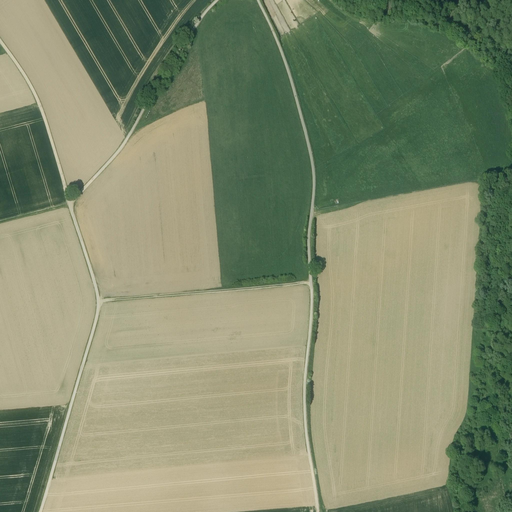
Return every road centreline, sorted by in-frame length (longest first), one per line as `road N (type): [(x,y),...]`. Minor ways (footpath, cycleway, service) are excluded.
road 1 (unclassified): [(317,511),(305,404),(314,172),(290,75),(258,0)]
road 2 (track): [(39,511),(99,303),(70,203)]
road 3 (track): [(217,0),(118,149),(70,203)]
road 4 (track): [(99,299),(311,281)]
road 5 (track): [(70,203),(33,84),(0,41)]
